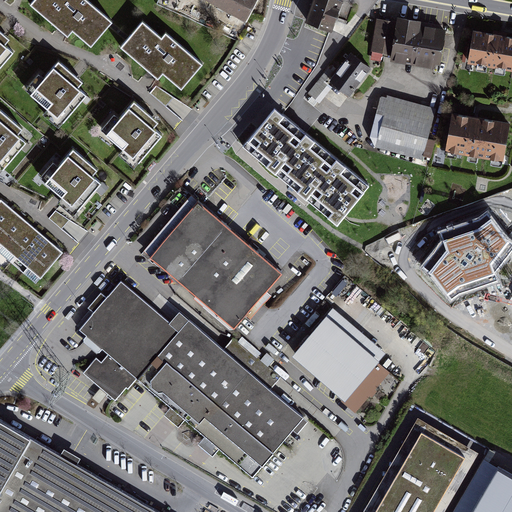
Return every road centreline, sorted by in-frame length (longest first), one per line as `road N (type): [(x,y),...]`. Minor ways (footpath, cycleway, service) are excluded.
road 1 (residential): [(0,371),(244,86),(283,0)]
road 2 (unknown): [(262,58),(313,114),(345,113),(387,84),(439,81),(465,2)]
